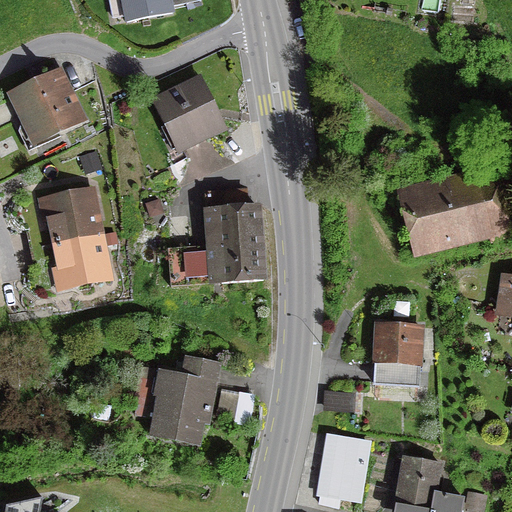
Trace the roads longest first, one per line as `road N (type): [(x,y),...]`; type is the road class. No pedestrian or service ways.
road 1 (tertiary): [(266,23),(290,146),(299,259),(294,365),(269,511)]
road 2 (residential): [(0,67),(57,43),(144,69),(266,23)]
road 3 (unknown): [(290,146),(201,166),(195,256)]
